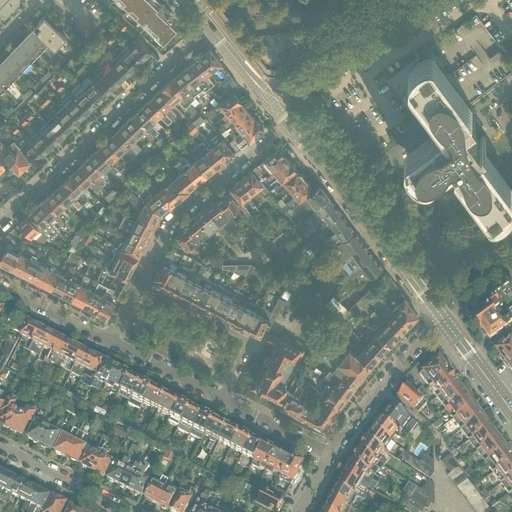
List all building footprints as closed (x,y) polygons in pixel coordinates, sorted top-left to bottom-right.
[(0,0),(0,14),(1,15),(6,16),(11,15),(13,17),(21,9),(19,7),(20,2),(19,0),(0,0)] [(119,0),(163,42),(177,28),(163,15),(166,13),(171,18),(174,15),(161,3),(160,4),(156,0),(119,0)] [(65,39),(75,49),(78,45),(65,33),(64,34),(53,24),(55,23),(46,14),(37,23),(38,24),(0,63),(0,95),(49,44),(55,49),(65,39)] [(430,49),(389,78),(403,97),(401,99),(409,111),(412,115),(415,113),(429,132),(446,119),(452,127),(446,131),(442,125),(435,130),(436,131),(419,145),(420,145),(414,149),(412,147),(406,152),(414,162),(412,163),(413,164),(417,162),(424,172),(436,163),(456,148),(461,155),(456,159),(457,162),(460,165),(460,166),(462,164),(488,199),(486,201),(487,201),(491,207),(496,203),(501,199),(502,201),(503,200),(502,198),(501,196),(505,193),(507,192),(511,189),(505,181),(504,179),(479,145),(486,139),(482,134),(479,136),(466,119),(475,111),(471,105),(469,106),(467,104),(496,82),(496,81),(510,71),(496,52),(501,49),(497,44),(496,45),(491,37),(486,30),(478,20),(476,17),(472,20),(471,18),(430,49)] [(118,25),(123,31),(127,27),(122,21),(118,25)] [(104,38),(110,44),(114,40),(108,34),(104,38)] [(280,35),(270,38),(272,45),(282,42),(280,35)] [(137,37),(128,45),(143,60),(147,56),(147,55),(151,51),(137,37)] [(95,46),(101,52),(105,48),(100,42),(95,46)] [(128,45),(119,53),(134,69),(143,61),(143,60),(128,45)] [(90,52),(95,57),(99,54),(94,48),(90,52)] [(210,48),(200,56),(212,71),(217,68),(225,78),(220,81),(227,90),(237,83),(210,48)] [(119,53),(111,62),(113,63),(118,69),(117,71),(123,77),(125,76),(128,73),(129,73),(133,69),(134,69),(119,53)] [(58,60),(62,64),(66,60),(63,56),(58,60)] [(200,56),(191,63),(209,87),(214,83),(208,75),(212,71),(200,56)] [(81,59),(78,63),(83,69),(87,65),(81,59)] [(83,69),(78,63),(73,67),(79,73),(83,69)] [(109,63),(101,71),(115,86),(119,82),(119,81),(123,77),(117,71),(118,69),(113,63),(111,65),(110,63),(109,63)] [(191,63),(181,70),(194,86),(198,92),(203,88),(203,89),(203,88),(205,90),(209,87),(191,63)] [(49,70),(40,79),(43,82),(51,73),(49,70)] [(173,77),(169,80),(190,102),(191,101),(195,98),(194,96),(194,95),(198,92),(194,86),(181,70),(173,77)] [(59,71),(55,75),(60,80),(64,76),(59,71)] [(101,71),(93,79),(106,93),(109,91),(111,91),(115,86),(101,71)] [(50,80),(56,85),(59,82),(54,76),(50,80)] [(89,76),(81,84),(98,102),(102,99),(103,97),(106,93),(93,79),(89,76)] [(169,80),(159,90),(173,104),(178,100),(185,107),(190,102),(169,80)] [(55,86),(60,91),(64,87),(59,82),(56,85),(55,86)] [(80,83),(71,92),(77,98),(83,104),(81,105),(87,111),(89,110),(92,107),(94,107),(98,102),(81,84),(80,83)] [(21,97),(24,100),(24,99),(33,92),(30,89),(21,97)] [(159,90),(151,98),(171,120),(176,115),(169,108),(173,104),(159,90)] [(227,90),(218,98),(221,102),(226,98),(231,94),(227,90)] [(33,95),(38,101),(42,97),(36,92),(33,95)] [(216,106),(206,114),(210,119),(220,111),(222,109),(226,114),(241,102),(234,92),(231,94),(226,98),(221,102),(219,104),(216,106)] [(45,94),(42,97),(47,103),(51,100),(45,94)] [(71,94),(63,102),(65,105),(80,120),(84,116),(84,115),(87,111),(81,105),(83,104),(77,98),(76,99),(71,94)] [(47,103),(42,97),(38,101),(37,101),(43,107),(47,103)] [(151,98),(142,106),(156,120),(160,116),(167,124),(171,120),(151,98)] [(191,101),(190,102),(194,106),(195,106),(199,103),(195,98),(191,101)] [(223,125),(218,129),(221,133),(226,129),(248,111),(241,102),(226,114),(227,115),(230,118),(222,125),(223,125)] [(65,105),(57,113),(70,128),(74,125),(75,125),(80,120),(65,105)] [(191,105),(187,109),(193,115),(197,111),(191,105)] [(142,106),(134,114),(154,136),(155,136),(158,133),(159,132),(157,130),(161,126),(156,120),(142,106)] [(11,107),(3,115),(5,118),(14,110),(11,107)] [(26,113),(24,114),(29,120),(30,119),(33,116),(30,112),(28,110),(26,113)] [(237,128),(241,132),(256,120),(255,120),(248,111),(226,129),(230,134),(237,128)] [(57,113),(48,121),(63,136),(67,132),(67,131),(70,128),(57,113)] [(134,114),(125,122),(139,137),(143,133),(150,140),(154,136),(134,114)] [(200,115),(193,122),(197,127),(204,120),(200,115)] [(23,116),(19,119),(24,125),(28,121),(23,116)] [(234,139),(229,143),(230,145),(236,152),(264,129),(256,120),(241,132),(242,133),(245,137),(239,141),(237,143),(236,141),(235,140),(234,139)] [(40,129),(39,130),(41,132),(47,138),(45,139),(52,145),(53,144),(56,141),(58,141),(63,136),(48,121),(40,129)] [(125,122),(115,132),(136,154),(142,148),(135,141),(139,137),(125,122)] [(199,130),(192,122),(184,129),(191,137),(199,130)] [(10,128),(15,134),(20,130),(15,124),(10,128)] [(37,132),(30,139),(44,154),(48,150),(48,149),(51,146),(52,145),(45,139),(47,138),(41,132),(40,133),(38,131),(37,132)] [(115,132),(106,140),(120,154),(125,150),(132,157),(136,154),(115,132)] [(218,134),(209,142),(212,146),(224,161),(225,161),(234,153),(228,146),(218,134)] [(0,168),(2,166),(8,173),(13,168),(19,173),(30,163),(21,154),(24,151),(21,148),(14,141),(8,146),(0,137),(0,168)] [(29,140),(21,147),(24,151),(36,163),(44,155),(44,154),(30,139),(29,140)] [(106,140),(98,148),(118,170),(123,166),(116,158),(120,154),(106,140)] [(202,142),(197,146),(215,168),(224,161),(212,146),(208,150),(202,142)] [(199,157),(194,161),(206,176),(215,168),(197,146),(193,150),(199,157)] [(167,147),(158,154),(163,160),(172,152),(167,147)] [(98,148),(89,157),(103,171),(105,173),(110,169),(114,174),(115,173),(118,170),(98,148)] [(261,162),(268,172),(272,170),(287,158),(283,153),(283,152),(281,149),(280,149),(279,148),(261,162)] [(101,186),(105,182),(104,181),(108,176),(103,171),(89,157),(81,165),(101,186)] [(184,157),(179,161),(197,183),(206,176),(194,161),(189,165),(184,157)] [(273,172),(265,178),(269,183),(273,180),(278,185),(296,170),(295,168),(295,166),(293,164),(291,163),(287,158),(272,170),(273,172)] [(180,172),(176,176),(188,191),(197,183),(179,161),(174,165),(180,172)] [(81,165),(72,173),(85,187),(90,183),(97,190),(101,186),(81,165)] [(262,175),(256,167),(251,171),(257,179),(262,175)] [(143,174),(139,169),(134,173),(138,178),(143,174)] [(290,190),(290,191),(304,179),(304,178),(302,175),(301,175),(296,170),(278,185),(274,188),(278,192),(283,188),(286,193),(290,190)] [(251,171),(240,180),(246,187),(248,186),(253,192),(252,193),(252,194),(258,189),(264,197),(269,193),(263,186),(260,182),(257,179),(251,171)] [(165,172),(161,176),(179,198),(188,191),(176,176),(171,179),(165,172)] [(72,173),(62,182),(82,204),(83,203),(87,199),(88,198),(81,191),(85,187),(72,173)] [(162,187),(157,191),(169,206),(170,206),(179,198),(161,176),(156,180),(162,187)] [(129,179),(125,184),(130,187),(134,183),(129,179)] [(281,208),(284,212),(292,206),(313,190),(309,185),(309,184),(307,181),(306,182),(304,179),(290,191),(295,196),(281,208)] [(229,188),(230,190),(242,204),(247,210),(253,217),(260,211),(254,204),(252,206),(246,199),(252,194),(252,193),(253,192),(248,186),(246,187),(240,180),(229,188)] [(464,181),(442,198),(452,211),(474,194),(464,181)] [(62,182),(53,191),(66,205),(71,200),(78,208),(82,204),(62,182)] [(313,190),(292,206),(292,207),(294,209),(298,216),(314,205),(315,205),(315,204),(316,206),(328,197),(319,185),(313,190)] [(141,190),(138,195),(143,199),(159,214),(169,206),(157,191),(152,195),(151,194),(150,193),(146,188),(145,188),(144,189),(141,190)] [(219,199),(217,200),(229,214),(240,205),(240,206),(242,204),(230,190),(223,196),(221,195),(219,198),(219,199)] [(53,191),(45,199),(65,220),(69,217),(62,209),(66,205),(53,191)] [(132,193),(127,198),(133,203),(135,205),(138,208),(140,209),(138,215),(154,223),(159,214),(143,199),(142,200),(137,196),(132,193)] [(276,202),(270,194),(265,198),(272,206),(276,202)] [(304,219),(308,224),(334,205),(330,198),(328,197),(314,207),(315,208),(316,207),(318,209),(304,219)] [(45,199),(36,207),(49,221),(52,225),(57,220),(61,224),(65,220),(45,199)] [(87,199),(83,203),(88,208),(92,204),(87,199)] [(212,202),(206,208),(219,223),(221,226),(228,221),(230,224),(231,224),(234,221),(229,214),(217,200),(214,203),(212,202)] [(112,203),(108,210),(114,213),(118,206),(112,203)] [(308,224),(302,231),(307,235),(312,230),(319,224),(321,227),(328,222),(340,213),(334,205),(308,224)] [(36,207),(27,215),(48,237),(56,229),(49,221),(36,207)] [(206,208),(196,216),(209,231),(211,232),(218,229),(219,230),(221,226),(219,223),(206,208)] [(88,216),(87,217),(92,222),(92,221),(93,220),(95,218),(91,213),(88,216)] [(324,231),(319,234),(322,239),(346,221),(340,213),(328,222),(321,227),(324,231)] [(27,215),(18,224),(25,231),(30,237),(42,242),(48,237),(27,215)] [(125,215),(122,221),(149,234),(154,223),(138,215),(135,220),(125,215)] [(192,221),(186,226),(198,239),(199,239),(201,242),(205,238),(203,235),(209,231),(196,216),(192,219),(192,221)] [(289,218),(281,225),(285,231),(293,224),(289,218)] [(122,221),(119,227),(123,228),(120,234),(126,237),(127,236),(144,245),(149,234),(122,221)] [(346,221),(322,239),(326,245),(338,237),(340,240),(353,230),(346,221)] [(85,224),(76,233),(79,235),(81,238),(89,228),(85,224)] [(176,234),(176,237),(182,244),(184,246),(187,249),(198,239),(186,226),(184,225),(181,228),(182,230),(176,234)] [(280,227),(269,236),(273,241),(275,243),(278,240),(282,237),(283,235),(285,234),(285,233),(280,227)] [(89,231),(84,238),(90,241),(94,234),(89,231)] [(337,262),(340,265),(351,254),(350,253),(363,243),(354,232),(337,244),(344,254),(337,262)] [(21,248),(14,245),(16,242),(7,234),(1,240),(7,243),(3,252),(2,251),(2,252),(2,253),(1,254),(0,255),(1,255),(0,256),(0,257),(1,258),(0,259),(0,262),(5,265),(5,266),(9,268),(10,267),(11,268),(19,252),(21,248)] [(76,235),(70,241),(72,242),(71,243),(74,247),(75,247),(77,244),(81,238),(79,235),(77,237),(76,235)] [(115,238),(112,243),(138,256),(143,245),(127,236),(124,242),(115,238)] [(263,248),(273,241),(269,236),(259,243),(263,248)] [(254,246),(247,237),(242,241),(249,250),(254,246)] [(278,240),(275,243),(282,251),(289,245),(282,237),(278,240)] [(115,252),(112,258),(132,268),(138,256),(112,243),(108,241),(105,247),(115,252)] [(277,246),(275,243),(273,241),(263,248),(267,253),(277,246)] [(235,242),(230,246),(238,255),(242,252),(243,251),(235,242)] [(341,266),(339,268),(345,276),(352,271),(351,271),(352,271),(372,256),(363,243),(350,253),(351,254),(340,264),(342,266),(341,266)] [(267,253),(271,258),(281,251),(277,246),(267,253)] [(17,270),(21,273),(33,249),(29,247),(25,255),(19,252),(11,268),(13,268),(13,270),(15,271),(17,270)] [(30,277),(31,278),(39,262),(35,260),(39,252),(33,249),(21,273),(26,275),(26,276),(29,278),(30,277)] [(281,251),(271,258),(274,263),(274,264),(276,266),(286,259),(283,255),(281,251)] [(69,256),(79,261),(81,257),(71,252),(69,256)] [(352,271),(351,271),(352,271),(345,276),(344,277),(347,282),(356,276),(360,281),(364,281),(381,268),(372,256),(352,271)] [(37,281),(41,283),(53,259),(49,257),(45,265),(39,262),(31,278),(32,279),(33,280),(35,281),(37,281)] [(110,271),(115,274),(126,279),(132,268),(112,258),(109,264),(100,260),(98,264),(110,271)] [(50,288),(51,288),(60,272),(55,270),(59,262),(53,259),(41,283),(46,285),(46,287),(49,288),(50,288)] [(159,269),(152,281),(159,284),(159,286),(165,289),(175,271),(177,266),(170,262),(170,263),(168,262),(166,266),(162,264),(159,269)] [(165,289),(177,295),(186,277),(190,271),(182,266),(178,265),(177,266),(175,271),(165,289)] [(237,265),(233,272),(239,275),(239,274),(243,265),(237,265)] [(253,265),(248,276),(253,279),(259,268),(253,265)] [(57,291),(62,294),(74,270),(69,267),(65,275),(60,272),(51,288),(53,289),(53,290),(55,291),(57,291)] [(259,268),(253,279),(258,282),(264,271),(259,268)] [(74,270),(62,294),(66,296),(66,297),(69,298),(70,298),(72,299),(80,283),(83,277),(78,274),(79,272),(74,270)] [(123,285),(126,279),(115,274),(114,276),(112,280),(123,285)] [(186,277),(177,295),(183,298),(185,297),(190,300),(201,277),(198,275),(197,274),(193,281),(186,277)] [(325,280),(319,274),(315,278),(322,284),(325,280)] [(81,304),(83,304),(91,289),(85,286),(90,278),(89,277),(84,275),(80,283),(72,299),(77,301),(77,302),(80,304),(81,304)] [(201,277),(190,300),(194,302),(194,304),(200,307),(210,289),(210,288),(213,283),(207,280),(205,278),(201,277)] [(91,289),(83,304),(86,306),(86,307),(89,309),(91,308),(96,311),(108,288),(103,285),(97,282),(93,290),(91,289)] [(210,289),(200,307),(212,313),(221,295),(225,289),(218,285),(217,285),(213,283),(210,288),(210,289)] [(108,288),(96,311),(101,314),(102,315),(104,316),(105,316),(107,317),(117,296),(112,293),(114,290),(108,287),(108,288)] [(320,287),(313,295),(317,299),(324,291),(320,287)] [(295,288),(285,303),(282,307),(286,310),(299,291),(295,288)] [(221,295),(212,313),(219,317),(220,316),(225,318),(234,299),(238,292),(235,290),(234,290),(233,293),(225,289),(221,295)] [(397,305),(391,311),(408,326),(409,325),(411,324),(413,322),(413,320),(418,316),(400,293),(395,298),(399,302),(396,305),(397,305)] [(472,320),(472,321),(472,322),(472,323),(473,323),(474,325),(476,324),(481,330),(497,317),(502,314),(498,308),(502,305),(494,295),(494,296),(489,299),(482,304),(486,310),(479,315),(478,314),(473,318),(472,319),(472,320)] [(235,325),(247,331),(260,307),(263,299),(259,297),(255,305),(248,301),(245,307),(235,325)] [(234,299),(225,318),(229,320),(229,322),(235,325),(245,307),(238,304),(239,301),(237,300),(234,299)] [(260,336),(268,319),(272,321),(282,307),(285,303),(280,300),(273,314),(260,307),(247,331),(254,334),(255,333),(260,336)] [(326,305),(319,312),(333,325),(340,319),(344,314),(330,301),(326,305)] [(317,302),(313,306),(318,312),(323,307),(317,302)] [(344,314),(340,319),(343,322),(353,313),(352,313),(352,312),(349,310),(344,314)] [(382,312),(378,316),(399,336),(404,331),(406,331),(407,329),(407,326),(408,326),(391,311),(386,316),(382,312)] [(373,312),(370,316),(374,320),(379,324),(379,325),(374,329),(373,330),(389,346),(390,345),(392,344),(394,342),(394,340),(399,336),(378,316),(373,312)] [(497,317),(481,330),(485,336),(486,335),(490,340),(506,328),(509,333),(511,332),(511,330),(511,318),(510,316),(501,322),(497,317)] [(12,329),(21,334),(27,322),(18,318),(12,329)] [(23,330),(19,337),(22,338),(20,341),(25,344),(23,349),(28,351),(40,328),(35,326),(34,324),(32,323),(31,323),(27,322),(23,330)] [(371,338),(366,344),(380,356),(382,354),(383,354),(385,352),(385,350),(389,346),(373,330),(368,326),(363,331),(371,338)] [(40,328),(28,351),(31,353),(35,353),(35,352),(40,354),(43,349),(51,334),(49,333),(48,331),(46,330),(45,331),(40,328)] [(44,360),(50,363),(61,339),(56,336),(55,335),(53,334),(52,334),(51,334),(43,349),(48,351),(44,360)] [(256,389),(281,402),(286,392),(283,390),(286,385),(282,383),(295,357),(299,358),(302,351),(269,334),(265,341),(274,345),(268,355),(267,354),(263,362),(265,363),(254,384),(252,383),(250,388),(255,391),(256,389)] [(498,357),(503,364),(511,357),(511,338),(496,351),(500,356),(498,357)] [(61,339),(50,363),(53,365),(55,365),(60,368),(64,360),(72,345),(70,344),(69,342),(67,341),(66,341),(61,339)] [(354,343),(349,348),(371,367),(375,362),(376,362),(378,360),(378,358),(380,356),(366,344),(365,344),(362,341),(358,346),(354,343)] [(5,344),(3,350),(11,354),(13,348),(5,344)] [(349,348),(341,358),(333,351),(329,355),(314,344),(309,350),(316,355),(334,369),(356,386),(363,376),(371,367),(349,348)] [(64,360),(60,368),(65,370),(71,374),(83,350),(77,347),(77,346),(75,345),(73,345),(72,345),(64,360)] [(11,354),(3,350),(0,355),(0,357),(7,361),(11,354)] [(83,350),(71,374),(82,379),(82,378),(94,356),(92,355),(91,353),(89,352),(87,352),(83,350)] [(94,356),(82,378),(85,380),(83,385),(90,389),(91,387),(104,361),(99,358),(98,357),(96,356),(94,356)] [(419,375),(429,388),(449,372),(438,358),(437,357),(436,357),(435,357),(434,358),(433,359),(433,360),(433,361),(433,362),(430,364),(432,366),(419,375)] [(511,357),(503,364),(508,370),(509,369),(511,373),(511,357)] [(104,361),(91,387),(96,390),(103,393),(112,376),(117,367),(115,367),(115,366),(111,365),(112,364),(111,364),(109,363),(106,361),(105,362),(104,361)] [(18,371),(18,372),(24,375),(25,374),(25,373),(27,369),(21,366),(20,368),(19,370),(18,371)] [(112,376),(103,393),(110,396),(111,394),(116,397),(117,396),(119,392),(129,374),(128,374),(129,374),(126,372),(126,371),(124,370),(123,370),(121,370),(122,369),(121,369),(117,368),(117,367),(112,376)] [(4,370),(0,377),(0,380),(4,382),(9,372),(9,371),(4,369),(4,370)] [(325,375),(323,377),(324,377),(328,380),(327,381),(328,382),(347,397),(351,391),(353,391),(355,388),(355,386),(356,386),(334,369),(334,370),(333,372),(329,369),(325,375)] [(429,388),(437,398),(457,383),(457,382),(456,380),(455,377),(453,377),(449,372),(429,388)] [(129,402),(131,398),(140,381),(135,379),(134,377),(129,374),(119,392),(117,396),(129,402)] [(325,388),(321,393),(340,406),(340,405),(342,405),(344,402),(344,401),(347,397),(327,381),(327,382),(322,378),(318,383),(325,388)] [(39,383),(50,388),(50,387),(51,386),(52,384),(42,379),(40,382),(39,383)] [(139,410),(143,404),(152,386),(140,380),(140,381),(131,398),(129,402),(128,404),(139,410)] [(437,398),(445,410),(466,394),(465,393),(464,391),(463,389),(461,388),(457,383),(437,398)] [(50,388),(49,388),(60,394),(61,393),(63,390),(57,387),(52,384),(51,386),(50,387),(50,388)] [(285,409),(291,412),(303,388),(297,385),(293,393),(287,390),(286,392),(281,402),(280,406),(282,408),(284,409),(285,409)] [(143,404),(156,410),(165,394),(158,391),(157,388),(155,387),(153,388),(152,387),(152,386),(143,404)] [(404,388),(402,390),(402,392),(398,397),(406,403),(415,411),(418,414),(427,403),(422,400),(419,397),(416,394),(407,386),(406,388),(404,388)] [(420,389),(416,392),(417,392),(420,395),(424,392),(424,391),(425,390),(423,387),(421,389),(420,389)] [(300,416),(301,417),(306,409),(309,402),(304,399),(308,391),(303,388),(291,412),(295,414),(296,415),(298,417),(300,416)] [(49,391),(46,396),(60,403),(62,398),(49,391)] [(322,402),(318,408),(319,407),(333,416),(334,415),(335,415),(336,413),(336,411),(340,406),(321,393),(318,391),(315,397),(322,402)] [(156,410),(169,417),(179,399),(178,399),(178,401),(176,400),(176,398),(173,397),(171,397),(165,394),(156,410)] [(445,410),(453,420),(474,405),(470,399),(469,397),(468,395),(466,395),(466,394),(445,410)] [(9,429),(10,429),(20,411),(14,408),(17,404),(15,403),(17,399),(12,396),(3,413),(4,413),(0,420),(0,424),(4,426),(4,428),(8,430),(9,429)] [(167,422),(178,428),(190,405),(179,399),(169,417),(167,422)] [(83,403),(80,407),(84,409),(85,409),(86,410),(89,404),(87,403),(84,401),(83,401),(83,403)] [(65,411),(72,414),(76,406),(69,403),(65,411)] [(384,414),(381,418),(406,438),(417,424),(392,404),(388,410),(386,410),(384,413),(384,414)] [(178,428),(178,430),(189,435),(201,412),(196,410),(195,408),(193,406),(191,407),(190,407),(190,405),(178,428)] [(453,420),(461,431),(482,416),(481,414),(481,412),(479,410),(477,409),(474,405),(453,420)] [(20,411),(10,429),(11,430),(10,431),(15,433),(16,432),(22,435),(29,421),(30,422),(35,413),(37,409),(30,406),(28,409),(26,409),(24,413),(20,411)] [(76,406),(72,414),(77,417),(82,409),(76,406)] [(96,407),(93,413),(102,417),(103,417),(105,416),(106,415),(106,414),(106,412),(104,411),(96,407)] [(306,409),(301,417),(305,419),(305,420),(307,422),(309,421),(322,428),(325,428),(333,416),(319,407),(318,408),(314,413),(306,409)] [(146,417),(149,419),(154,411),(152,409),(149,414),(148,413),(146,417)] [(189,435),(201,441),(204,435),(213,418),(213,417),(202,411),(201,412),(189,435)] [(38,444),(39,444),(47,429),(50,424),(49,424),(50,423),(43,419),(45,415),(40,412),(27,438),(32,441),(33,443),(36,444),(38,444)] [(90,414),(86,421),(97,427),(101,419),(90,414)] [(106,419),(105,420),(113,423),(115,419),(107,415),(106,418),(106,419)] [(461,431),(469,441),(489,426),(486,421),(485,419),(484,417),(482,416),(461,431)] [(120,420),(118,424),(125,428),(129,422),(121,418),(120,420)] [(216,441),(217,441),(219,442),(223,434),(220,432),(224,424),(219,422),(219,420),(216,418),(214,419),(213,418),(204,435),(210,438),(209,440),(215,442),(216,441)] [(374,427),(373,428),(389,441),(390,441),(394,436),(398,439),(399,438),(403,442),(406,438),(381,418),(377,423),(376,423),(374,426),(374,427)] [(439,420),(432,426),(436,429),(442,424),(439,420)] [(47,429),(39,444),(40,445),(41,446),(43,448),(46,448),(51,450),(64,424),(59,422),(56,427),(50,424),(47,429)] [(217,441),(231,448),(240,430),(239,430),(239,432),(238,431),(237,429),(234,428),(232,429),(224,424),(220,432),(223,434),(219,442),(217,441)] [(128,432),(116,426),(113,431),(126,437),(128,432)] [(469,441),(477,452),(497,437),(497,436),(497,433),(495,431),(493,431),(489,426),(469,441)] [(370,433),(366,438),(383,450),(390,441),(389,441),(373,428),(373,429),(371,429),(370,432),(370,433)] [(61,456),(66,458),(79,432),(74,429),(69,438),(63,435),(54,452),(55,453),(57,455),(59,456),(61,456)] [(231,448),(242,454),(251,436),(240,430),(231,448)] [(147,431),(144,437),(155,443),(159,437),(147,431)] [(79,432),(66,458),(70,460),(72,462),(74,464),(76,463),(77,464),(82,455),(86,447),(80,444),(85,435),(84,435),(79,432)] [(242,454),(254,460),(262,444),(260,442),(260,441),(258,440),(256,440),(251,438),(252,436),(251,436),(242,454)] [(159,437),(155,443),(167,449),(170,443),(159,437)] [(477,452),(485,463),(505,447),(502,442),(501,440),(500,438),(498,437),(497,437),(477,452)] [(87,469),(92,472),(105,446),(107,441),(102,438),(95,452),(89,449),(81,466),(82,467),(83,468),(85,469),(87,469)] [(366,438),(358,450),(384,467),(387,462),(380,457),(384,451),(383,450),(366,438)] [(395,445),(390,441),(383,450),(384,451),(389,454),(395,445)] [(252,465),(265,472),(277,449),(270,446),(269,444),(267,443),(265,443),(263,442),(263,444),(262,444),(254,460),(252,465)] [(105,446),(92,472),(97,474),(98,476),(101,477),(102,477),(103,478),(112,461),(107,458),(111,449),(105,446)] [(173,447),(170,453),(178,457),(181,451),(173,447)] [(485,463),(493,473),(511,458),(511,453),(511,452),(509,452),(505,447),(485,463)] [(265,472),(279,479),(290,456),(289,456),(289,454),(286,453),(284,453),(277,449),(265,472)] [(358,450),(351,461),(368,473),(369,473),(375,477),(375,475),(379,470),(381,471),(384,467),(358,450)] [(114,483),(119,485),(134,455),(128,452),(121,466),(115,463),(107,479),(109,480),(109,482),(111,483),(114,483)] [(167,452),(163,458),(170,462),(174,455),(167,452)] [(405,461),(404,462),(420,473),(423,468),(418,464),(419,463),(408,455),(407,456),(406,460),(405,461)] [(130,463),(119,485),(120,486),(120,487),(123,488),(124,488),(130,491),(146,459),(145,459),(141,456),(139,460),(138,460),(135,466),(130,464),(130,463)] [(290,456),(279,479),(291,485),(294,479),(296,478),(297,476),(297,474),(300,469),(301,468),(302,466),(302,464),(303,462),(301,461),(300,460),(298,459),(296,459),(290,456)] [(419,463),(418,464),(423,468),(433,475),(434,474),(433,462),(430,460),(425,456),(419,463)] [(458,468),(449,456),(442,462),(450,474),(458,468)] [(147,457),(130,491),(135,494),(135,495),(138,496),(140,496),(141,497),(149,481),(143,477),(149,466),(152,460),(147,457)] [(511,458),(493,473),(501,484),(511,475),(511,458)] [(346,467),(342,474),(361,485),(368,489),(373,482),(378,485),(381,481),(375,477),(369,473),(368,473),(351,461),(347,467),(346,467)] [(223,468),(219,475),(229,480),(233,472),(223,468)] [(423,468),(420,473),(430,479),(433,475),(423,468)] [(458,468),(450,474),(447,476),(452,482),(463,473),(458,468)] [(0,501),(1,502),(14,478),(9,476),(7,474),(4,473),(2,472),(0,474),(0,501)] [(168,481),(156,504),(161,507),(161,508),(164,510),(165,509),(167,510),(177,492),(169,488),(176,474),(172,472),(170,477),(170,476),(168,481)] [(467,480),(463,473),(452,482),(456,488),(467,480)] [(339,480),(336,486),(356,497),(362,500),(364,501),(367,497),(364,495),(368,489),(361,485),(342,474),(338,480),(339,480)] [(511,475),(501,484),(509,495),(511,492),(511,475)] [(12,496),(19,499),(26,484),(24,483),(22,481),(19,481),(14,478),(1,502),(0,504),(0,510),(2,511),(6,504),(8,505),(12,496)] [(149,489),(144,498),(146,499),(146,501),(149,502),(151,502),(156,504),(168,481),(162,478),(159,484),(153,481),(152,483),(149,489)] [(234,479),(231,484),(240,489),(243,483),(234,479)] [(461,494),(472,486),(467,480),(456,488),(461,494)] [(415,491),(413,493),(431,504),(434,506),(434,485),(429,481),(428,481),(421,491),(420,494),(415,491)] [(373,492),(378,485),(373,482),(368,489),(373,492)] [(240,489),(236,495),(241,497),(247,485),(243,483),(240,489)] [(409,499),(413,493),(415,491),(416,488),(409,483),(402,494),(409,499)] [(27,511),(39,491),(33,488),(31,486),(28,485),(26,484),(19,499),(25,502),(20,511),(27,511)] [(332,493),(329,498),(349,509),(350,508),(350,509),(350,508),(358,511),(360,508),(358,508),(352,505),(356,497),(336,486),(335,488),(334,487),(331,492),(332,493)] [(465,500),(476,492),(472,486),(461,494),(465,500)] [(273,487),(269,494),(275,497),(279,490),(273,487)] [(178,493),(174,502),(169,511),(171,511),(170,511),(184,511),(189,503),(191,504),(197,492),(191,489),(188,494),(180,490),(179,493),(178,493)] [(279,490),(275,497),(282,500),(286,493),(279,490)] [(39,491),(27,511),(34,511),(37,508),(42,511),(50,496),(49,496),(46,494),(44,493),(39,491)] [(256,504),(267,510),(270,511),(277,511),(278,511),(279,510),(279,508),(282,502),(262,492),(259,491),(252,503),(255,505),(256,504)] [(470,506),(481,498),(476,492),(465,500),(470,506)] [(413,493),(409,499),(412,500),(425,509),(425,508),(428,510),(430,505),(431,504),(413,493)] [(207,511),(211,505),(207,502),(209,498),(202,494),(197,504),(198,504),(193,511),(207,511)] [(362,500),(356,497),(352,505),(358,508),(362,500)] [(53,498),(49,507),(46,511),(60,511),(65,504),(63,504),(63,502),(61,501),(59,501),(53,498)] [(326,505),(323,510),(327,511),(348,511),(350,509),(350,508),(349,509),(329,498),(329,499),(328,498),(325,504),(326,505)] [(407,498),(402,506),(406,508),(405,508),(404,510),(407,511),(418,511),(408,505),(412,500),(409,499),(408,500),(407,498)] [(474,511),(486,504),(481,498),(470,506),(474,511)] [(412,500),(408,505),(418,511),(422,511),(423,511),(424,510),(425,509),(412,500)] [(211,505),(207,511),(222,511),(225,506),(219,503),(216,507),(211,505)]
